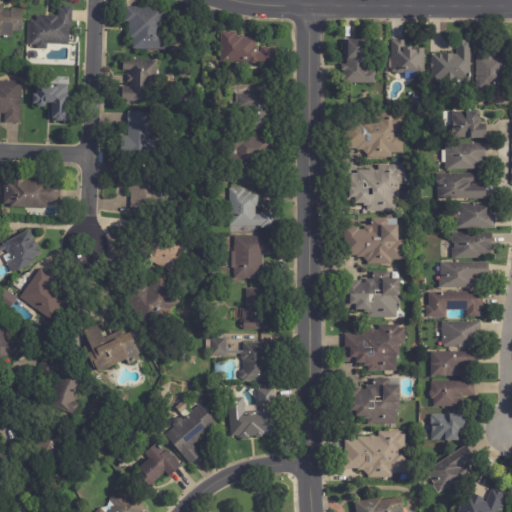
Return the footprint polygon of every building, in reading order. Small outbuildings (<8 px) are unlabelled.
[(0,4),(2,5),(2,18),(11,18),(11,9),(23,10),(22,32),(12,31),(12,38),(8,38),(0,38),(0,4)] [(73,8),(72,27),(70,27),(69,45),(47,44),(47,49),(36,48),(37,45),(30,45),(31,21),(36,21),(37,16),(44,17),(44,16),(58,17),(58,9),(64,9),(64,7),(73,8)] [(127,7),(164,8),(163,35),(166,35),(165,50),(133,49),(134,40),(129,40),(129,23),(125,23),(125,7),(127,7)] [(276,50),(276,63),(258,63),(256,64),(252,64),(251,63),(218,63),(217,31),(226,31),(226,33),(231,33),(231,32),(237,32),(237,36),(238,35),(238,36),(241,36),(245,36),(245,38),(250,38),(250,39),(253,39),(256,41),(256,48),(276,48),(276,50)] [(376,84),(344,83),(344,80),(342,79),(342,76),(344,74),(344,71),(342,71),(342,65),(348,65),(348,60),(345,60),(345,55),(344,55),(344,40),(371,41),(371,72),(377,72),(376,84)] [(411,50),(416,50),(416,49),(425,49),(425,72),(404,72),(404,74),(396,74),(396,73),(392,73),(392,69),(389,69),(389,55),(392,55),(392,41),(406,41),(406,48),(410,48),(410,50),(411,50)] [(471,41),(471,74),(473,74),(473,78),(471,78),(471,81),(457,81),(457,84),(444,84),(444,81),(440,81),(440,83),(432,83),(432,69),(431,69),(431,65),(432,65),(432,55),(444,55),(444,54),(454,54),(454,55),(457,55),(457,41),(468,41),(471,41)] [(507,59),(507,91),(477,91),(477,56),(482,56),(482,51),(495,51),(495,55),(507,55),(507,59)] [(158,68),(157,84),(152,84),(152,102),(122,101),(122,92),(130,92),(130,83),(127,83),(127,75),(130,75),(131,71),(124,71),(124,61),(158,62),(158,68)] [(0,81),(22,82),(21,124),(4,123),(5,114),(0,114),(0,81)] [(68,86),(68,95),(69,95),(69,99),(68,99),(68,119),(67,119),(67,121),(56,122),(56,121),(52,121),(53,104),(47,103),(47,105),(44,107),(41,107),(38,105),(34,105),(34,95),(37,95),(38,87),(40,84),(51,85),(51,86),(54,86),(54,87),(57,87),(57,85),(68,85),(68,86)] [(183,92),(195,93),(194,100),(183,100),(183,92)] [(248,131),(237,131),(237,95),(277,95),(277,132),(248,131)] [(159,157),(121,156),(122,136),(128,137),(128,127),(128,112),(130,112),(130,113),(152,113),(151,139),(160,139),(159,157)] [(368,158),(368,156),(358,156),(358,150),(357,150),(357,149),(355,149),(355,166),(345,166),(345,148),(341,148),(341,122),(359,122),(359,118),(379,118),(379,112),(400,112),(400,115),(405,115),(405,131),(399,131),(399,134),(404,134),(404,153),(392,153),(392,158),(368,158)] [(488,126),(488,138),(454,139),(453,135),(453,131),(453,113),(480,112),(481,120),(482,120),(482,125),(488,124),(488,126)] [(271,165),(247,165),(247,169),(230,169),(230,155),(224,156),(224,138),(270,138),(271,165)] [(486,146),(486,168),(477,168),(477,170),(446,170),(446,163),(443,163),(442,151),(446,151),(446,145),(486,144),(486,146)] [(400,189),(400,197),(397,197),(396,212),(367,212),(367,204),(357,204),(357,203),(342,203),(343,175),(358,175),(358,171),(369,171),(371,170),(374,170),(375,171),(379,171),(379,165),(399,165),(399,168),(405,168),(405,185),(400,185),(400,189)] [(164,169),(162,210),(130,208),(131,190),(129,190),(130,176),(132,177),(133,167),(164,169)] [(475,183),(475,184),(472,184),(472,185),(486,185),(487,200),(436,200),(435,192),(439,192),(439,183),(437,183),(437,174),(475,174),(475,183)] [(28,180),(48,181),(48,184),(61,184),(60,204),(47,203),(47,209),(10,208),(10,205),(4,205),(5,182),(12,182),(12,180),(28,180)] [(264,214),(276,213),(277,228),(261,229),(261,226),(230,227),(230,217),(227,217),(227,205),(230,205),(230,189),(245,189),(245,193),(252,192),(252,195),(259,195),(259,207),(256,207),(256,216),(261,215),(261,214),(264,214)] [(493,213),(493,215),(496,215),(496,229),(458,229),(458,211),(451,211),(451,204),(470,204),(470,203),(491,204),(491,213),(493,213)] [(388,220),(389,226),(399,226),(400,241),(406,241),(406,262),(395,262),(395,260),(392,260),(392,265),(368,265),(368,262),(367,262),(364,258),(358,258),(358,256),(338,257),(338,246),(345,246),(345,228),(360,228),(360,230),(365,230),(365,227),(372,227),(372,219),(388,219),(388,220)] [(35,241),(42,254),(33,259),(35,263),(18,272),(17,271),(13,273),(7,263),(6,263),(3,257),(9,254),(8,253),(7,253),(5,249),(0,252),(0,249),(4,247),(3,245),(29,231),(35,241)] [(182,248),(180,252),(184,254),(171,274),(143,257),(158,233),(182,248)] [(494,234),(494,251),(492,251),(492,256),(484,256),(484,259),(453,259),(453,249),(456,249),(456,243),(453,243),(453,234),(494,233),(494,234)] [(276,240),(276,256),(263,256),(263,279),(235,279),(235,269),(232,269),(232,252),(235,252),(235,237),(276,237),(276,240)] [(490,265),(490,278),(476,278),(476,280),(478,280),(477,290),(440,289),(440,279),(441,279),(442,263),(490,264),(490,265)] [(46,273),(56,280),(53,284),(70,296),(51,322),(20,299),(41,269),(46,273)] [(393,280),(402,280),(401,298),(400,303),(397,303),(397,319),(365,318),(365,315),(356,314),(356,310),(341,309),(341,293),(347,293),(347,281),(362,282),(362,284),(366,284),(367,280),(373,280),(374,272),(391,273),(391,280),(393,280)] [(125,296),(144,282),(149,289),(162,279),(181,304),(146,329),(123,297),(125,296)] [(275,307),(276,330),(244,330),(244,329),(242,329),(240,327),(240,322),(242,321),(243,321),(243,309),(247,309),(247,289),(275,289),(275,307)] [(483,295),(483,307),(480,307),(480,309),(481,309),(481,318),(467,318),(467,311),(447,311),(447,318),(427,318),(427,307),(429,307),(429,293),(483,293),(483,295)] [(102,333),(105,340),(122,332),(125,337),(131,334),(141,355),(139,356),(141,361),(129,366),(127,362),(123,363),(123,362),(117,365),(118,366),(100,374),(97,369),(95,370),(89,358),(88,358),(84,349),(90,346),(83,329),(97,322),(102,333)] [(482,324),(482,336),(478,336),(478,349),(446,349),(442,345),(443,323),(482,323),(482,324)] [(404,329),(406,329),(406,345),(400,345),(400,357),(397,357),(397,372),(369,372),(369,367),(365,367),(365,365),(358,365),(358,362),(344,362),(344,348),(346,348),(346,335),(358,335),(358,332),(370,331),(371,330),(374,330),(375,332),(379,332),(379,326),(400,326),(400,329),(404,329)] [(13,353),(0,365),(0,329),(18,349),(13,353)] [(227,352),(244,352),(244,343),(275,344),(274,382),(242,381),(242,380),(240,379),(240,374),(239,373),(239,358),(241,358),(241,355),(227,355),(227,357),(211,357),(211,350),(206,350),(206,341),(211,341),(211,340),(227,340),(227,352)] [(479,354),(479,366),(464,366),(464,377),(432,377),(432,353),(479,353),(479,354)] [(82,404),(77,417),(44,404),(47,397),(31,390),(43,360),(58,366),(56,371),(84,382),(76,402),(82,404)] [(402,387),(402,404),(401,404),(401,410),(398,410),(398,426),(369,425),(369,420),(365,420),(365,418),(358,418),(358,417),(342,417),(342,388),(362,389),(362,391),(367,391),(367,387),(373,387),(373,382),(374,382),(374,379),(389,379),(389,387),(402,387)] [(475,384),(475,397),(462,397),(462,408),(434,408),(434,400),(432,400),(432,398),(430,396),(430,393),(432,391),(432,382),(475,382),(475,384)] [(237,388),(237,398),(228,398),(228,394),(223,394),(223,391),(227,391),(227,389),(237,388)] [(274,393),(276,415),(279,415),(281,434),(266,435),(266,437),(264,437),(264,438),(256,439),(256,437),(231,439),(228,400),(244,399),(246,417),(260,416),(258,390),(274,389),(274,393)] [(216,424),(208,430),(211,433),(194,447),(202,456),(191,466),(166,436),(174,429),(172,426),(174,422),(177,419),(181,419),(183,421),(201,406),(216,424)] [(65,466),(34,455),(49,415),(70,422),(60,449),(70,453),(65,466)] [(467,417),(467,430),(461,430),(461,434),(460,434),(460,442),(447,442),(447,441),(432,441),(432,426),(432,419),(432,416),(467,416),(467,417)] [(369,478),(369,476),(368,476),(364,471),(358,471),(358,470),(343,470),(343,455),(346,455),(346,442),(358,442),(358,438),(370,438),(371,437),(374,437),(375,438),(379,438),(379,433),(400,433),(400,436),(406,436),(406,452),(401,452),(401,455),(405,455),(405,474),(393,474),(393,479),(369,479),(369,478)] [(181,467),(170,477),(166,474),(147,491),(136,479),(143,473),(140,470),(150,461),(145,455),(158,444),(165,452),(167,451),(181,467)] [(467,448),(475,459),(463,466),(462,465),(460,466),(462,469),(466,467),(470,474),(439,495),(434,487),(436,486),(427,473),(467,447),(467,448)] [(459,511),(467,495),(472,497),(473,495),(485,500),(484,502),(487,503),(492,490),(507,496),(500,511),(459,511)] [(147,509),(143,511),(97,511),(101,509),(104,511),(110,511),(116,507),(110,501),(121,491),(128,499),(134,494),(147,509)] [(406,506),(406,511),(357,511),(357,503),(384,500),(384,501),(403,499),(404,505),(406,504),(406,506)]
